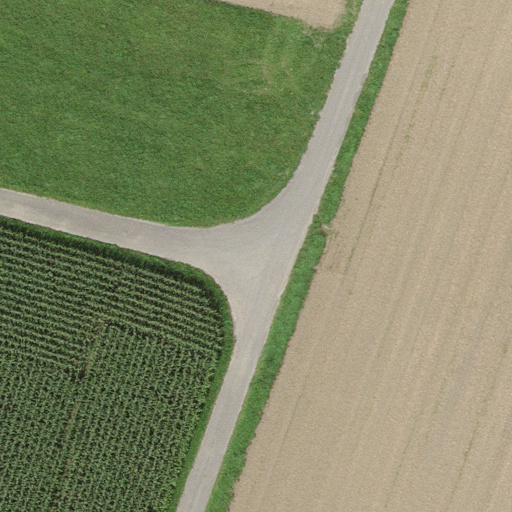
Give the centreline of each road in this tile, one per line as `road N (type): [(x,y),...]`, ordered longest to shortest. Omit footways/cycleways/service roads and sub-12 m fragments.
road 1 (track): [(200,511),(386,0)]
road 2 (track): [(0,207),(283,281)]
